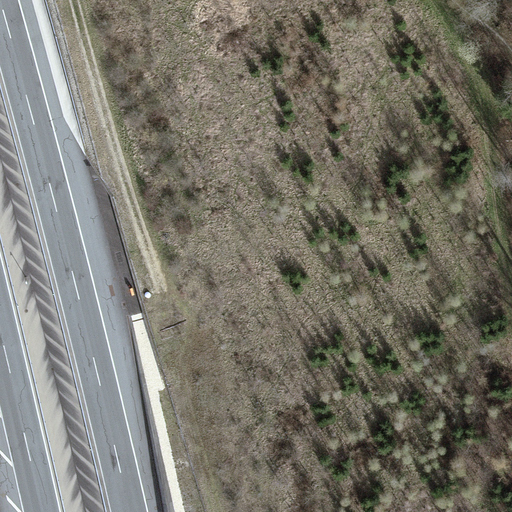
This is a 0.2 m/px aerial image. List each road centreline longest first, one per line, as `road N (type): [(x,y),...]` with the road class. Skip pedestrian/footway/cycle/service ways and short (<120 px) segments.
road 1 (motorway): [(129,511),(0,3)]
road 2 (track): [(157,281),(77,0)]
road 3 (motorway): [(0,338),(40,511)]
